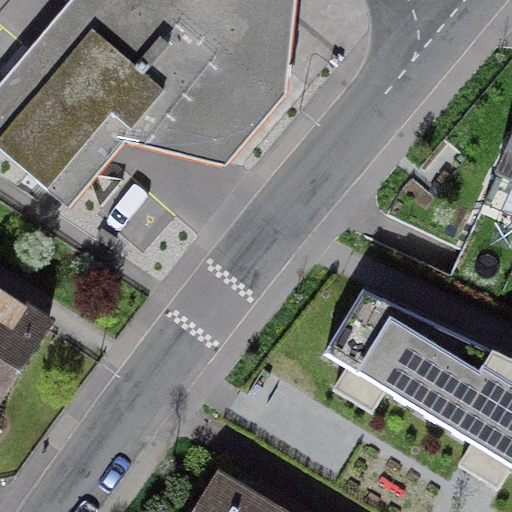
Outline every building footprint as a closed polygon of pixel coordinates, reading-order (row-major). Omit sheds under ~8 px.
[(198,0),(189,0),(99,24),(0,140),(0,150),(48,191),(112,116),(131,132),(163,95),(175,104),(236,32),(198,0)] [(511,138),(495,175),(511,183),(511,138)] [(494,354),(363,292),(324,356),(511,470),(511,386),(485,370),(494,354)] [(0,398),(47,328),(0,296),(0,398)] [(279,511),(287,498),(275,491),(270,499),(265,507),(218,479),(197,511),(279,511)] [(297,511),(301,507),(287,498),(279,511),(297,511)]
